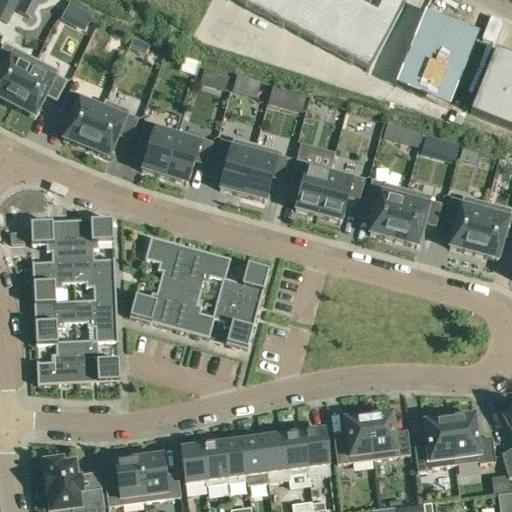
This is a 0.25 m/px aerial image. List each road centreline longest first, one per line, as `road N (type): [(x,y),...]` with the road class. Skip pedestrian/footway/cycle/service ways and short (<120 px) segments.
road 1 (residential): [(5,423),(157,418),(384,372),(487,376),(503,368),(510,336),(495,309),(137,207),(27,164)]
road 2 (residential): [(0,299),(5,423)]
